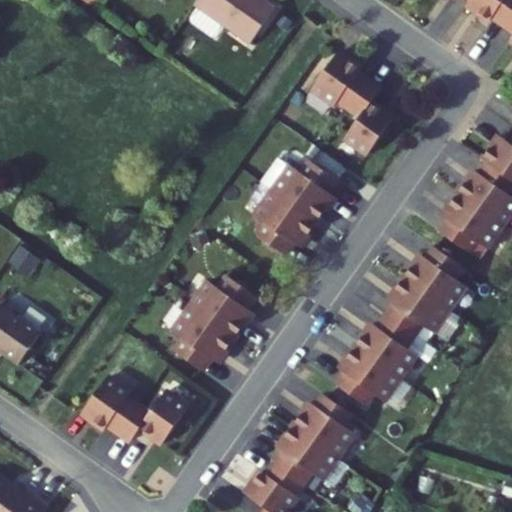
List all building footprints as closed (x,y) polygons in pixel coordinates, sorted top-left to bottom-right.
[(196,0),(248,37),(274,1),(272,0),(196,0)] [(511,0),(471,0),(492,15),(496,9),(507,17),(511,9),(511,0)] [(357,68),(360,63),(337,46),(311,82),(334,98),(337,94),(348,102),(368,76),(357,68)] [(380,84),(368,76),(348,102),(359,109),(343,132),(367,150),(393,114),(371,98),(380,84)] [(500,132),(493,142),(500,146),(507,137),(500,132)] [(511,140),(507,137),(500,146),(493,142),(484,155),(491,159),(511,174),(511,140)] [(288,162),(270,187),(314,219),(325,202),(319,197),(326,188),(335,175),(308,156),(298,170),(288,162)] [(511,184),(511,174),(491,159),(482,172),(475,181),(468,177),(460,188),(503,220),(511,207),(511,190),(509,189),(511,184)] [(475,181),(482,172),(475,167),(468,177),(475,181)] [(314,219),(270,187),(252,212),(262,220),(254,232),(280,252),(289,239),(296,230),(303,234),(314,219)] [(332,193),(326,188),(319,197),(325,202),(332,193)] [(503,220),(460,188),(448,204),(454,209),(447,218),(441,227),(468,246),(476,234),(487,242),(503,220)] [(442,214),(447,218),(454,209),(448,204),(442,214)] [(303,234),(296,230),(289,239),(296,243),(303,234)] [(452,276),(461,264),(435,245),(426,257),(419,267),(413,262),(403,276),(446,307),(463,284),(452,276)] [(419,253),(413,262),(419,267),(426,257),(419,253)] [(203,279),(186,303),(229,335),(241,319),(235,314),(242,305),(251,293),(224,273),(214,287),(203,279)] [(446,307),(403,276),(393,289),(399,294),(393,303),(384,315),(410,334),(418,323),(429,331),(446,307)] [(386,299),(393,303),(399,294),(393,289),(386,299)] [(0,346),(16,357),(38,326),(0,299),(0,346)] [(229,335),(186,303),(167,330),(178,338),(169,350),(196,368),(205,356),(211,346),(218,351),(229,335)] [(248,310),(242,305),(235,314),(241,319),(248,310)] [(410,334),(384,315),(376,327),(369,336),(362,332),(353,345),(396,376),(413,353),(402,345),(410,334)] [(369,322),(362,332),(369,336),(376,327),(369,322)] [(396,376),(353,345),(343,359),(349,364),(342,373),(335,383),(360,401),(368,390),(379,398),(396,376)] [(218,351),(211,346),(205,356),(211,360),(218,351)] [(343,359),(336,369),(342,373),(349,364),(343,359)] [(99,375),(74,410),(97,427),(100,423),(111,431),(130,405),(118,397),(122,392),(99,375)] [(141,413),(130,405),(111,431),(123,440),(133,427),(155,443),(180,407),(157,391),(141,413)] [(337,406),(321,394),(312,406),(305,416),(299,411),(289,425),(322,450),(339,425),(328,417),(337,406)] [(306,402),(299,411),(305,416),(312,406),(306,402)] [(322,450),(289,425),(279,439),(285,443),(279,452),(270,463),(295,481),(302,472),(305,474),(322,450)] [(279,439),(272,448),(279,452),(285,443),(279,439)] [(295,481),(270,463),(262,474),(256,470),(239,494),(262,510),(264,511),(277,511),(289,496),(286,494),(295,481)] [(0,511),(37,511),(46,500),(33,491),(31,493),(0,470),(0,511)]
